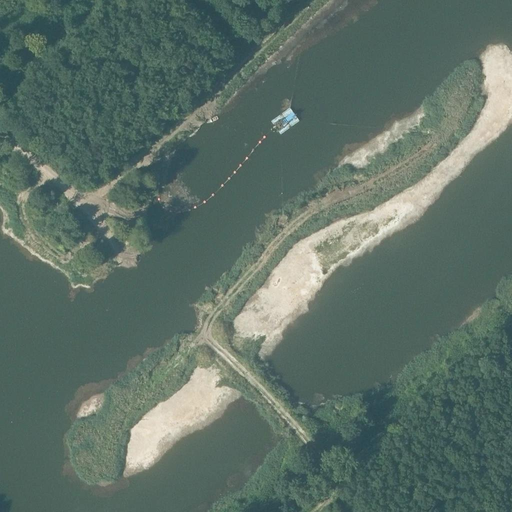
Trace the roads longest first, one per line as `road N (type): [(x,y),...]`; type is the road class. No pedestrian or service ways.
road 1 (track): [(314,0),(85,213)]
road 2 (track): [(213,346),(360,511)]
